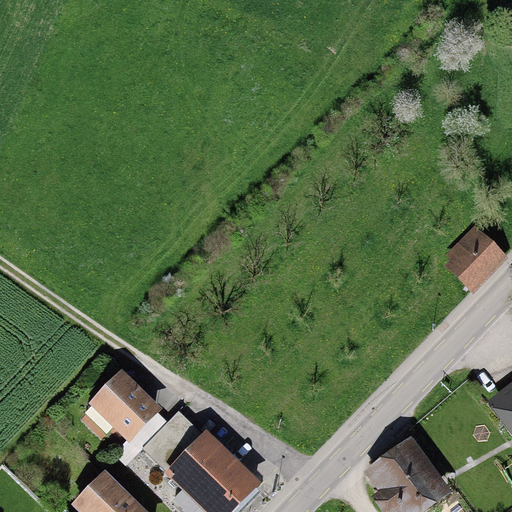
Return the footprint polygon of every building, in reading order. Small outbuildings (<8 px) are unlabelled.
[(502,255),(471,227),(438,262),(469,291),(502,255)] [(165,413),(125,375),(92,410),(132,447),(165,413)] [(511,381),(486,402),(511,435),(511,381)] [(179,417),(145,454),(208,511),(242,511),(269,484),(210,430),(202,439),(179,417)] [(415,440),(367,473),(394,511),(436,511),(455,499),(415,440)] [(147,511),(108,474),(74,509),(77,511),(147,511)]
